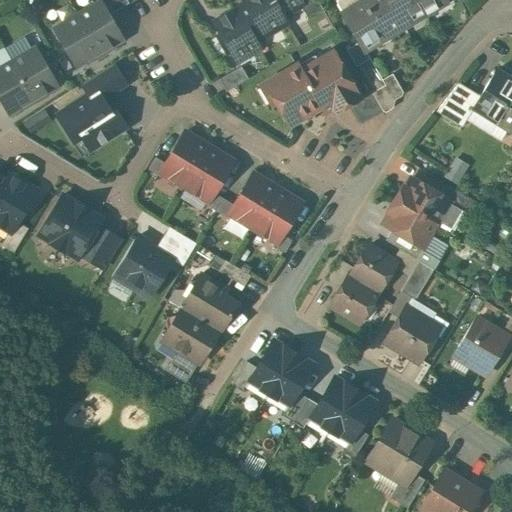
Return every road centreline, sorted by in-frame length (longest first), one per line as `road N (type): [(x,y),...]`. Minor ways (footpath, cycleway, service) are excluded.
road 1 (residential): [(348,196),(268,306),(496,443),(511,466)]
road 2 (residential): [(500,2),(348,196)]
road 3 (residential): [(348,196),(190,103)]
road 4 (residential): [(114,200),(0,139)]
road 5 (residential): [(190,103),(167,110),(114,200)]
